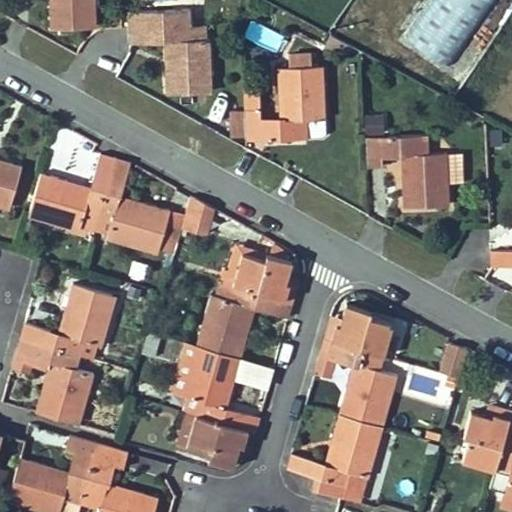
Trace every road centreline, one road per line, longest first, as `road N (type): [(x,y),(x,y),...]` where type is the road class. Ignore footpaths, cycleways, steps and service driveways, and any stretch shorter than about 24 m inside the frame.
road 1 (residential): [(0,65),(328,249)]
road 2 (residential): [(328,249),(257,503)]
road 3 (unknown): [(239,501),(209,472),(0,408)]
road 4 (residential): [(328,249),(511,348)]
